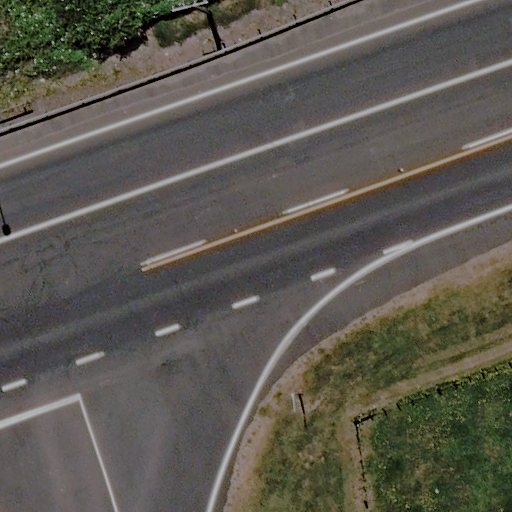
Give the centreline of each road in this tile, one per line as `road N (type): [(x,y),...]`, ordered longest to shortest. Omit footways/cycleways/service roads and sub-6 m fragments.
road 1 (primary): [(38,303),(511,129)]
road 2 (unclassified): [(38,303),(78,393),(114,511)]
